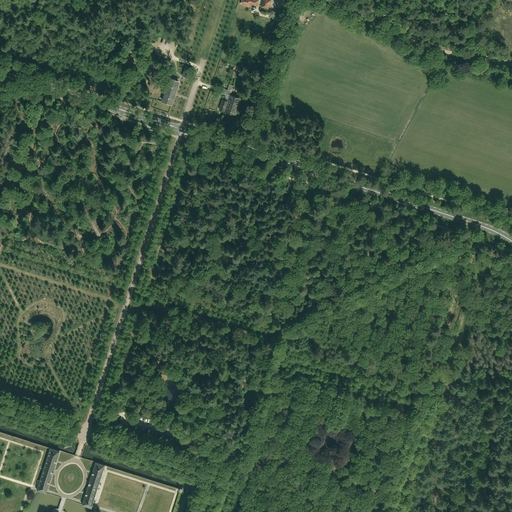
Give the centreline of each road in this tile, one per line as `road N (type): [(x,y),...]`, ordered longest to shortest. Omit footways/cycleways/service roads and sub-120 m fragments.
road 1 (unclassified): [(82,440),(182,129)]
road 2 (track): [(9,242),(287,330)]
road 3 (track): [(273,345),(430,394),(392,511)]
road 4 (primary): [(511,242),(248,149)]
road 5 (track): [(287,330),(471,238)]
road 6 (track): [(331,0),(426,46),(511,65)]
road 7 (primary): [(182,129),(0,70)]
road 8 (track): [(264,324),(317,159)]
road 9 (track): [(270,360),(426,409)]
road 10 (track): [(287,330),(273,345),(236,480)]
road 11 (unclassified): [(248,149),(296,0)]
road 12 (track): [(9,242),(52,96)]
road 13 (track): [(121,443),(0,405)]
road 14 (track): [(236,480),(121,443)]
